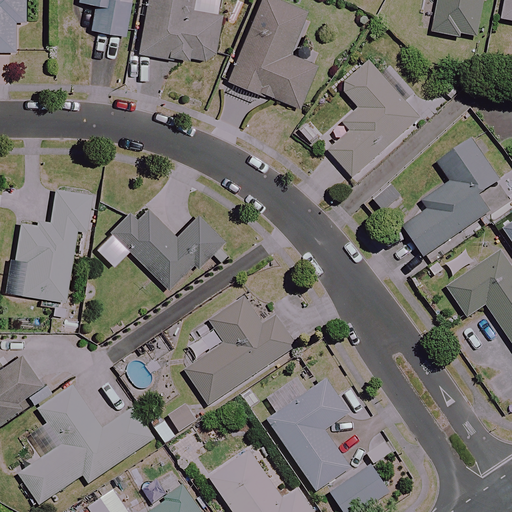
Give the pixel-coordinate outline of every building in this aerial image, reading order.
[(0,0),(0,52),(17,53),(18,23),(26,23),(26,0),(0,0)] [(92,32),(126,36),(129,15),(134,16),(136,5),(118,3),(118,0),(82,0),(82,4),(96,6),(92,32)] [(148,0),(138,53),(189,62),(190,58),(209,61),(220,0),(148,0)] [(309,11),(279,0),(262,0),(231,82),(301,109),(318,67),(291,57),(309,11)] [(441,0),(433,34),(463,41),(463,38),(475,40),(483,0),(441,0)] [(511,0),(506,0),(502,21),(511,23),(511,0)] [(420,119),(369,63),(341,89),(361,110),(343,127),(350,135),(330,153),(354,180),(420,119)] [(499,181),(470,141),(439,164),(450,180),(422,200),(430,210),(404,229),(425,258),(490,212),(479,196),(499,181)] [(76,231),(88,232),(92,196),(55,192),(51,227),(19,223),(10,295),(67,302),(76,231)] [(178,240),(146,210),(137,220),(131,214),(111,235),(170,292),(195,265),(201,270),(226,244),(199,218),(178,240)] [(511,270),(501,255),(449,291),(469,320),(486,308),(511,345),(511,270)] [(264,328),(246,300),(211,324),(226,346),(187,372),(210,406),(296,348),(277,319),(264,328)] [(79,310),(53,307),(51,329),(77,331),(79,310)] [(0,371),(0,424),(22,410),(18,403),(28,396),(33,404),(48,395),(22,356),(0,371)] [(350,415),(328,382),(269,421),(317,493),(352,470),(326,431),(350,415)] [(40,411),(64,448),(44,461),(41,458),(18,473),(40,506),(84,477),(89,484),(149,445),(128,413),(103,429),(75,387),(40,411)] [(203,419),(189,403),(170,418),(183,435),(203,419)] [(177,439),(167,422),(155,429),(165,446),(177,439)] [(206,452),(193,433),(171,449),(185,468),(206,452)] [(313,511),(299,490),(283,500),(249,451),(210,477),(234,511),(313,511)] [(163,454),(160,454),(158,454),(156,455),(154,456),(152,457),(151,459),(150,461),(149,463),(149,465),(149,467),(149,469),(150,471),(151,473),(152,474),(154,476),(155,477),(157,477),(159,478),(162,478),(164,477),(165,477),(167,476),(169,474),(170,473),(171,471),(172,469),(172,467),(173,465),(172,463),(172,461),(171,459),(169,458),(168,456),(166,455),(164,454),(163,454)] [(203,511),(187,488),(152,511),(203,511)] [(127,511),(115,492),(89,508),(91,511),(127,511)]
